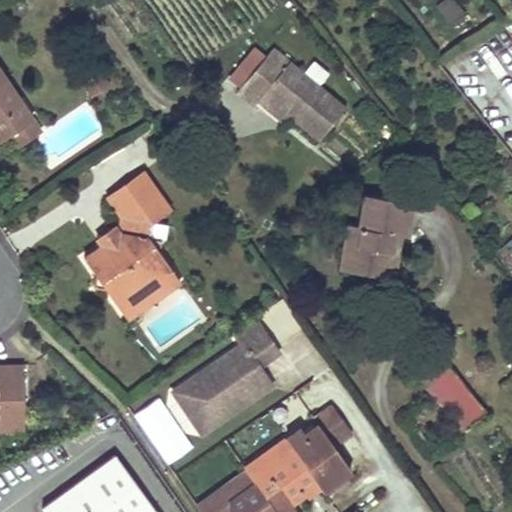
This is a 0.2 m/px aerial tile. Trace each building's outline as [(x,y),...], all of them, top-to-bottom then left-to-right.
[(438,0),(433,4),(449,24),(465,12),(455,0),(438,0)] [(270,53),(235,95),(253,110),(258,104),(264,97),(291,119),(318,141),(342,111),(270,53)] [(0,85),(0,134),(2,133),(23,119),(0,85)] [(264,97),(258,104),(285,126),(291,119),(264,97)] [(11,145),(32,132),(23,119),(2,133),(11,145)] [(163,209),(138,174),(121,186),(146,221),(163,209)] [(98,245),(80,258),(79,258),(92,276),(105,278),(102,290),(119,313),(137,300),(151,303),(153,289),(171,276),(154,253),(142,251),(144,238),(146,221),(121,186),(103,199),(118,221),(116,232),(115,239),(107,246),(98,245)] [(368,273),(388,277),(396,234),(403,235),(409,201),(362,193),(356,225),(343,223),(338,249),(353,251),(351,263),(370,266),(369,270),(368,273)] [(110,224),(93,236),(98,245),(107,246),(115,239),(116,232),(110,224)] [(154,253),(158,240),(144,238),(142,251),(154,253)] [(511,239),(495,252),(511,275),(511,239)] [(338,249),(335,269),(368,273),(369,270),(370,266),(351,263),(353,251),(338,249)] [(92,276),(90,289),(102,290),(105,278),(92,276)] [(125,321),(177,284),(171,276),(153,289),(151,303),(137,300),(119,313),(125,321)] [(241,341),(171,389),(200,431),(221,417),(226,400),(265,373),(257,361),(276,348),(254,315),(233,329),(241,341)] [(412,372),(436,401),(460,431),(484,412),(475,400),(435,352),(412,372)] [(0,421),(21,421),(20,367),(0,367),(0,421)] [(221,417),(271,382),(265,373),(226,400),(221,417)] [(245,469),(276,511),(297,511),(292,505),(323,491),(324,494),(348,477),(331,452),(351,435),(330,406),(312,419),(317,425),(306,434),(301,428),(244,467),(245,469)] [(0,435),(21,435),(21,421),(0,421),(0,435)] [(166,511),(118,448),(44,501),(51,511),(166,511)] [(276,511),(245,469),(195,505),(200,511),(276,511)]
